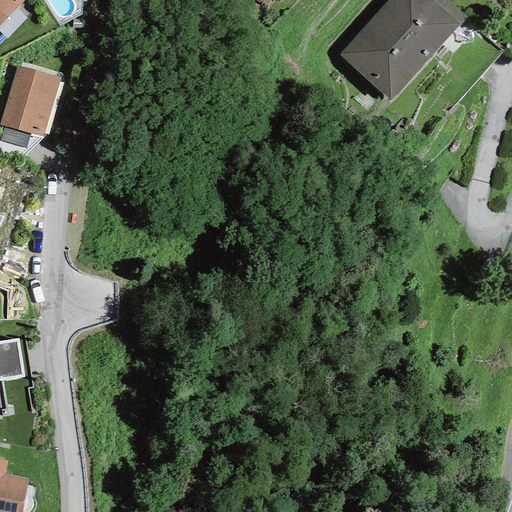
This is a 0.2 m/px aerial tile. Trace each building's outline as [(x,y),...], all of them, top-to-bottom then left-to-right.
[(0,0),(0,24),(23,0),(0,0)] [(389,0),(339,58),(391,102),(460,23),(434,0),(389,0)] [(434,0),(460,23),(465,17),(446,0),(434,0)] [(60,79),(16,67),(0,122),(0,124),(5,126),(31,134),(43,137),(60,79)] [(1,141),(27,148),(31,134),(5,126),(1,141)] [(0,177),(0,257),(24,186),(0,177)] [(23,376),(18,340),(0,343),(0,413),(7,415),(1,380),(23,376)] [(8,460),(0,459),(0,511),(21,511),(28,479),(5,474),(8,460)]
